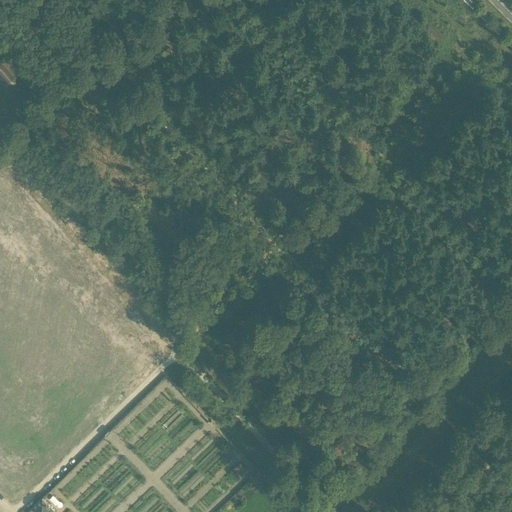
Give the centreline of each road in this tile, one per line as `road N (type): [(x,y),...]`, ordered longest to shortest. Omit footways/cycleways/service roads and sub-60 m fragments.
road 1 (track): [(176,350),(13,511)]
road 2 (track): [(324,511),(176,350)]
